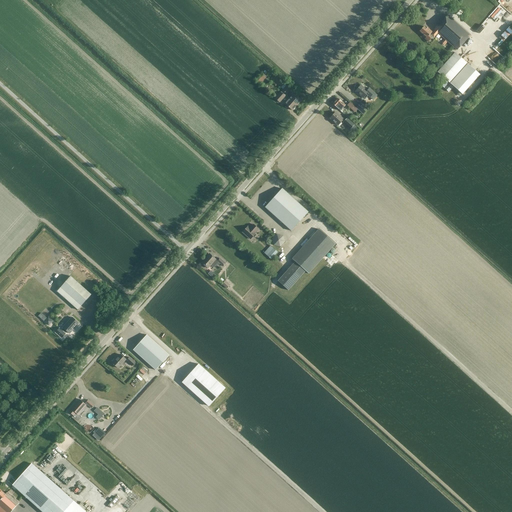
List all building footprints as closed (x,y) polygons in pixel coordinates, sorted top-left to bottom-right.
[(419,31),(426,37),(425,39),(428,42),(433,37),(434,37),(438,33),(457,50),(470,35),(447,15),(434,30),(435,30),(432,33),(432,32),(426,27),(425,28),(424,27),(419,31)] [(443,78),(449,83),(467,63),(455,53),(437,72),(443,78)] [(467,63),(449,83),(453,87),(462,95),(480,75),(467,64),(467,63)] [(262,83),(267,77),(264,74),(259,79),(262,83)] [(438,83),(448,92),(453,87),(443,78),(438,83)] [(287,94),(292,88),(288,85),(283,90),(287,94)] [(363,98),(364,96),(366,94),(370,98),(374,93),(369,88),(367,91),(360,86),(355,91),(363,98)] [(279,103),(285,96),(280,92),(274,99),(279,103)] [(295,93),(290,98),(298,105),(302,100),(295,93)] [(293,110),(298,105),(290,98),(286,103),(293,110)] [(340,111),(345,105),(338,99),(333,104),(340,111)] [(355,113),(358,109),(350,102),(347,105),(355,113)] [(367,109),(361,103),(356,108),(363,114),(367,109)] [(343,120),(335,113),(330,118),(338,126),(343,120)] [(347,119),(343,123),(350,130),(354,125),(347,119)] [(282,189),(265,207),(291,231),(308,212),(282,189)] [(253,225),(250,228),(248,227),(243,232),(250,239),(256,234),(255,233),(258,229),(253,225)] [(335,244),(319,229),(292,259),(309,274),(335,244)] [(280,247),(281,246),(282,247),(285,244),(284,243),(285,242),(283,236),(277,234),(272,239),(274,245),(280,247)] [(264,253),(271,259),(278,252),(271,246),(264,253)] [(208,268),(215,260),(210,255),(202,263),(208,268)] [(217,261),(223,267),(226,264),(219,258),(217,261)] [(294,262),(278,281),(281,284),(288,290),(300,277),(305,272),(294,262)] [(78,310),(91,295),(70,276),(57,291),(78,310)] [(79,323),(72,317),(63,328),(61,330),(59,328),(56,333),(62,338),(65,334),(65,333),(67,331),(69,334),(79,323)] [(78,330),(85,324),(82,321),(75,327),(78,330)] [(147,335),(133,350),(156,370),(169,355),(147,335)] [(118,368),(126,360),(120,354),(112,363),(118,368)] [(135,363),(129,357),(126,360),(133,366),(135,363)] [(224,387),(198,364),(182,382),(208,406),(224,387)] [(71,409),(69,412),(73,416),(75,413),(78,415),(81,411),(83,413),(85,410),(83,408),(86,405),(80,400),(74,406),(73,406),(71,409)] [(91,409),(91,408),(93,410),(95,406),(94,405),(88,400),(85,403),(91,409)] [(104,414),(97,407),(94,411),(98,415),(96,417),(99,420),(104,414)] [(93,435),(99,440),(105,433),(98,428),(93,432),(93,435)] [(86,511),(32,463),(14,483),(13,482),(12,484),(13,484),(12,485),(42,511),(86,511)] [(0,511),(10,511),(18,504),(19,503),(7,492),(5,494),(0,489),(0,500),(0,501),(0,500),(0,511)] [(108,504),(111,507),(120,498),(117,495),(108,504)]
